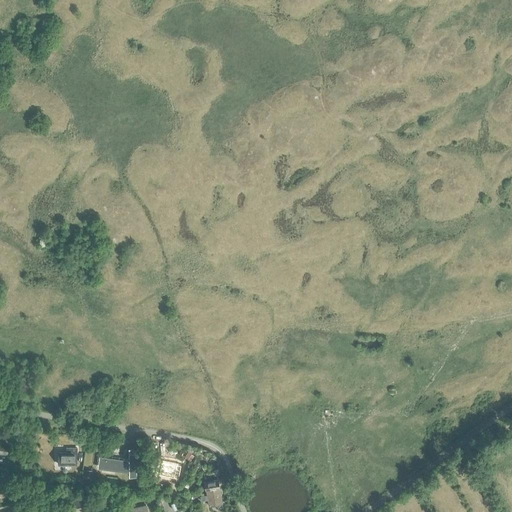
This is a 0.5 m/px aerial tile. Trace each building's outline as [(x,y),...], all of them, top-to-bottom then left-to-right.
[(58,465),(77,465),(77,447),(66,447),(66,451),(58,451),(58,465)] [(129,462),(101,458),(100,467),(129,471),(129,477),(137,477),(136,448),(129,448),(129,462)] [(188,451),(184,456),(190,460),(194,454),(188,451)] [(161,474),(180,478),(183,464),(163,461),(161,474)] [(0,491),(9,490),(8,480),(7,474),(0,475),(0,491)] [(200,495),(201,501),(208,499),(210,505),(222,503),(219,487),(218,479),(209,481),(204,482),(205,485),(205,489),(206,489),(207,494),(200,495)] [(74,500),(76,511),(87,509),(87,511),(88,511),(92,511),(89,497),(74,500)]
